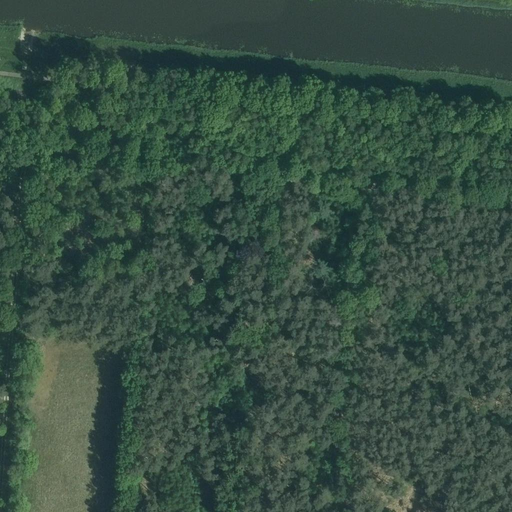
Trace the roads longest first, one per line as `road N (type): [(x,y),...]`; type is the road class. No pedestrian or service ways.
road 1 (track): [(0,144),(511,200)]
road 2 (track): [(0,460),(24,147)]
